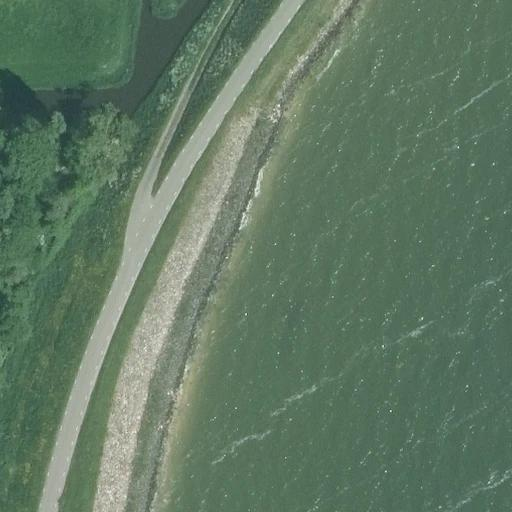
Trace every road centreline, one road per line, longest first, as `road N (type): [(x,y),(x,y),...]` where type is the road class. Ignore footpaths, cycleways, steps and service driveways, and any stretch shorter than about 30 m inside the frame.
road 1 (tertiary): [(47,511),(88,368),(143,240),(297,0)]
road 2 (track): [(236,0),(156,156),(133,232),(136,255)]
